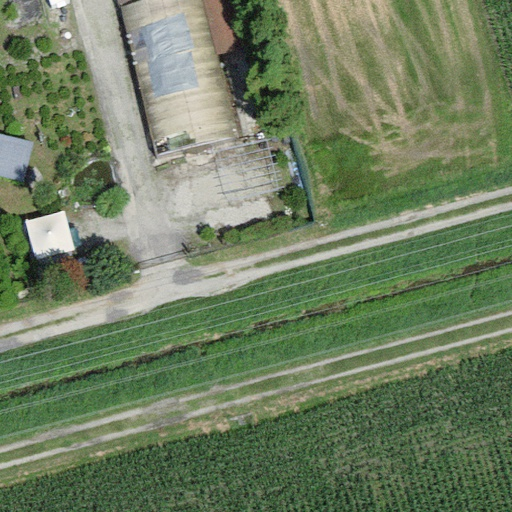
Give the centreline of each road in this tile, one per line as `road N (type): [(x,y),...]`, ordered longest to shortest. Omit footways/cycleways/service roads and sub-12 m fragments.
road 1 (track): [(0,453),(511,314)]
road 2 (track): [(0,337),(511,199)]
